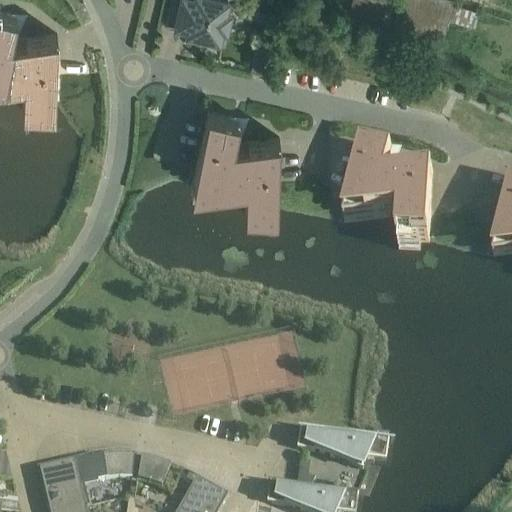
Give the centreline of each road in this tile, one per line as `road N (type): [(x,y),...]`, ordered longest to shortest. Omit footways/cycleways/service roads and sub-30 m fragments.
road 1 (residential): [(511,163),(472,161),(434,133),(138,72)]
road 2 (residential): [(0,347),(55,304),(99,243),(126,173),(138,72)]
road 3 (residential): [(255,467),(13,418)]
